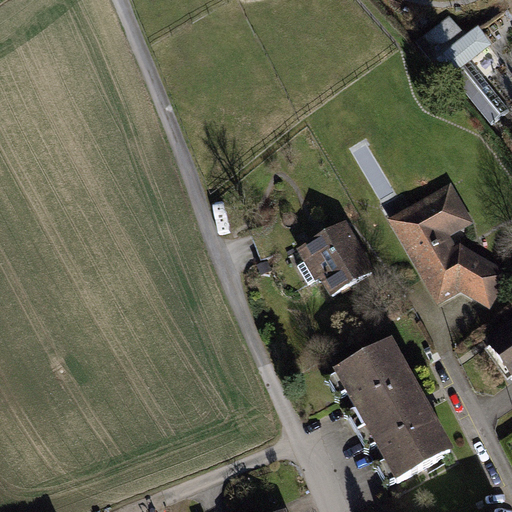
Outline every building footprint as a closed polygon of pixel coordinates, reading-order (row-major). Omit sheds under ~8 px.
[(452,75),(491,126),(510,111),(471,60),(489,47),(478,33),(466,42),(450,21),(418,45),(435,66),(439,63),(450,77),(452,75)] [(449,190),(393,223),(434,292),(455,280),(461,289),(488,305),(505,276),(465,253),(456,257),(441,229),(457,220),(454,214),(461,210),(449,190)] [(292,248),(281,220),(253,231),(265,260),(292,248)] [(328,235),(307,247),(313,258),(298,267),(309,285),(322,277),(333,297),(372,275),(345,228),(329,237),(328,235)] [(511,329),(489,346),(511,377),(511,329)] [(390,348),(338,377),(398,484),(450,455),(435,428),(428,433),(397,379),(405,374),(390,348)]
